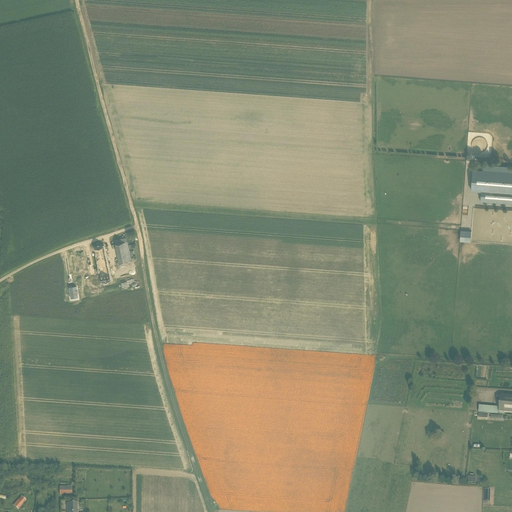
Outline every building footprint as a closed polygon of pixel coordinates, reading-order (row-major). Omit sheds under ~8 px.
[(511,172),(483,170),(473,169),(471,191),(481,192),(480,202),(511,204),(511,172)] [(470,242),(471,232),(461,231),(460,241),(470,242)] [(131,260),(128,246),(127,241),(115,244),(119,262),(131,260)] [(110,280),(103,246),(93,248),(97,268),(94,268),(95,272),(98,271),(101,282),(110,280)] [(76,286),(69,287),(70,298),(78,297),(76,286)] [(80,314),(78,305),(76,305),(75,302),(71,303),(74,316),(80,314)] [(499,412),(509,413),(511,413),(511,395),(508,395),(507,400),(505,400),(505,398),(500,398),(499,412)] [(18,510),(27,501),(21,496),(13,505),(18,510)] [(67,511),(77,511),(77,503),(67,503),(67,511)]
